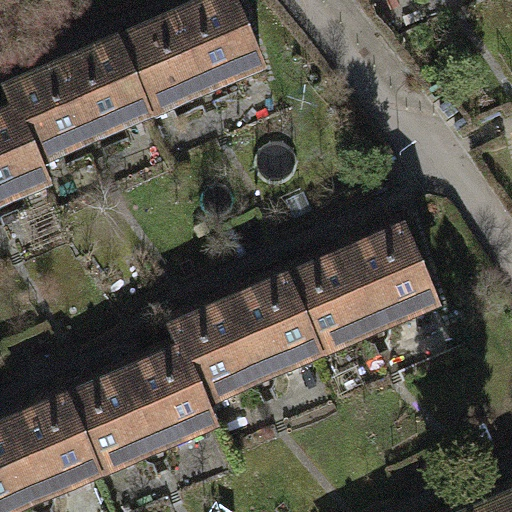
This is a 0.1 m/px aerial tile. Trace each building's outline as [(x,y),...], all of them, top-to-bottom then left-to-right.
[(229,0),(226,0),(173,23),(204,95),(260,71),(229,0)] [(149,118),(204,95),(173,23),(118,46),(149,118)] [(118,46),(60,71),(91,143),(149,118),(118,46)] [(40,165),(91,143),(60,71),(9,93),(17,114),(40,165)] [(17,114),(0,121),(0,205),(48,185),(40,165),(17,114)] [(399,222),(339,248),(375,331),(435,305),(399,222)] [(315,356),(375,331),(339,248),(279,273),(315,356)] [(279,273),(224,297),(260,380),(315,356),(279,273)] [(206,403),(260,380),(224,297),(170,320),(179,342),(206,403)] [(179,342),(120,367),(156,450),(215,425),(206,403),(179,342)] [(102,473),(156,450),(120,367),(66,390),(102,473)] [(66,390),(5,417),(40,500),(102,473),(66,390)] [(0,511),(9,511),(40,500),(5,417),(0,418),(0,511)] [(511,511),(511,488),(493,497),(499,511),(511,511)] [(499,511),(493,497),(455,511),(499,511)]
